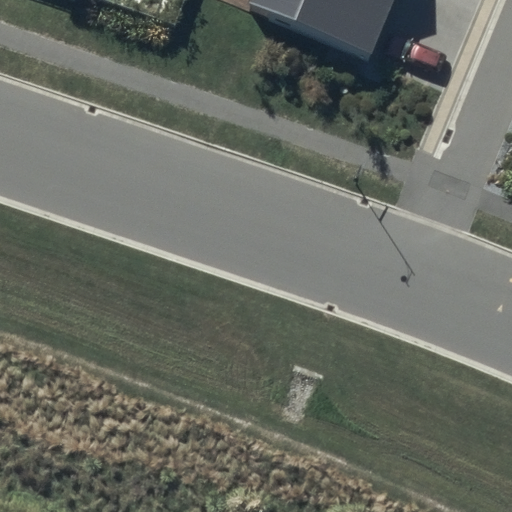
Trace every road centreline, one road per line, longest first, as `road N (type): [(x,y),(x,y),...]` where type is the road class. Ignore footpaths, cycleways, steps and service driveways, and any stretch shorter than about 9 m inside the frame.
road 1 (residential): [(0,135),(418,282)]
road 2 (residential): [(511,55),(418,282)]
